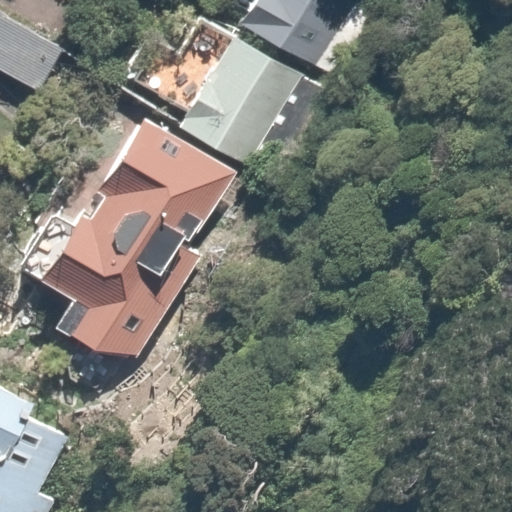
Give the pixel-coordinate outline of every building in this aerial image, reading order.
[(372,0),(239,0),(233,17),(337,73),(372,0)] [(63,42),(0,9),(0,84),(32,101),(63,42)] [(180,105),(175,113),(251,165),(297,68),(226,35),(185,16),(152,35),(128,72),(180,105)] [(232,167),(124,104),(84,177),(74,203),(52,190),(8,254),(45,287),(30,319),(71,344),(59,376),(101,389),(206,249),(195,240),(232,167)] [(72,421),(0,383),(0,511),(54,511),(60,499),(40,487),(72,421)]
